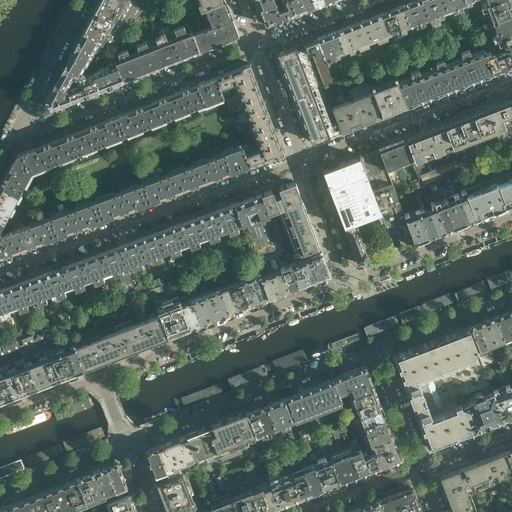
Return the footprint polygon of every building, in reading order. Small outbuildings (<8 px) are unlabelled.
[(127,0),(99,0),(95,10),(125,26),(132,15),(132,16),(138,5),(134,4),(127,0)] [(152,0),(127,0),(134,4),(145,9),(152,0)] [(239,35),(225,0),(205,8),(212,26),(192,33),(199,51),(239,35)] [(225,0),(224,0),(195,0),(200,10),(205,8),(225,0)] [(277,7),(274,0),(260,0),(257,1),(262,13),(277,7)] [(296,14),(290,0),(281,0),(282,1),(285,9),(279,12),(282,19),(296,14)] [(305,10),(301,0),(290,0),(296,14),(305,10)] [(315,6),(312,0),(301,0),(305,10),(315,6)] [(426,16),(419,0),(414,0),(410,2),(419,25),(424,23),(422,18),(426,16)] [(438,18),(430,0),(419,0),(426,16),(432,14),(434,20),(438,18)] [(445,9),(441,0),(430,0),(438,18),(443,16),(441,11),(445,9)] [(457,11),(453,0),(441,0),(445,9),(450,7),(452,13),(457,11)] [(464,2),(463,0),(453,0),(457,11),(462,9),(460,3),(464,2)] [(511,4),(510,0),(499,0),(483,6),(479,8),(481,12),(486,11),(494,32),(486,35),(478,38),(483,50),(484,53),(492,74),(500,71),(511,66),(511,4)] [(419,25),(410,2),(400,5),(407,23),(413,21),(415,27),(419,25)] [(407,23),(400,5),(391,9),(400,33),(405,31),(403,25),(407,23)] [(282,19),(279,12),(277,7),(262,13),(266,25),(282,19)] [(400,33),(391,9),(382,12),(389,31),(394,29),(396,34),(400,33)] [(95,10),(83,31),(97,41),(106,47),(116,35),(118,36),(125,26),(95,10)] [(389,31),(382,12),(372,16),(381,40),(386,38),(384,33),(389,31)] [(381,40),(372,16),(362,20),(369,38),(374,36),(376,42),(381,40)] [(486,35),(483,26),(479,17),(471,20),(478,38),(486,35)] [(369,38),(362,20),(353,23),(362,47),(367,45),(365,40),(369,38)] [(199,51),(192,33),(190,28),(188,23),(178,27),(189,55),(199,51)] [(362,47),(353,23),(344,27),(350,45),(356,43),(358,49),(362,47)] [(189,55),(178,27),(174,29),(177,38),(173,40),(180,58),(189,55)] [(350,45),(344,27),(334,31),(341,49),(346,47),(348,52),(352,51),(350,45)] [(94,46),(97,41),(83,31),(76,44),(92,52),(95,47),(94,46)] [(350,72),(341,49),(334,31),(325,34),(334,58),(341,75),(350,72)] [(180,58),(173,40),(168,42),(164,33),(159,34),(160,37),(170,62),(180,58)] [(334,58),(325,34),(316,38),(322,56),(327,54),(329,60),(334,58)] [(170,62),(160,37),(156,39),(158,45),(154,47),(161,66),(170,62)] [(299,54),(304,52),(311,50),(314,56),(313,56),(324,85),(333,82),(323,58),(322,56),(316,38),(310,40),(307,42),(307,43),(302,44),(302,43),(297,45),(277,53),(310,139),(311,141),(314,142),(315,141),(330,136),(328,132),(299,54)] [(161,66),(154,47),(149,49),(146,43),(141,45),(151,70),(161,66)] [(90,57),(92,52),(76,44),(70,55),(84,63),(85,63),(89,57),(90,57)] [(151,70),(141,45),(137,46),(139,53),(134,55),(142,73),(151,70)] [(142,73),(134,55),(130,57),(127,50),(122,52),(132,77),(142,73)] [(399,58),(396,50),(386,53),(389,61),(390,60),(390,61),(399,58)] [(492,74),(484,53),(483,50),(474,54),(483,77),(492,74)] [(483,77),(474,54),(470,55),(468,51),(459,54),(461,59),(457,60),(466,83),(475,80),(483,77)] [(132,77),(122,52),(118,54),(120,60),(115,62),(116,63),(123,81),(132,77)] [(81,69),(84,63),(70,55),(64,67),(81,76),(85,73),(86,72),(81,69)] [(457,87),(449,63),(445,65),(443,60),(435,63),(436,68),(432,70),(441,93),(457,87)] [(466,83),(457,60),(449,63),(457,87),(466,83)] [(123,81),(116,63),(109,66),(109,65),(104,67),(111,85),(123,81)] [(253,74),(249,63),(232,70),(234,76),(236,81),(253,74)] [(76,80),(81,76),(64,67),(56,82),(67,88),(69,86),(68,85),(71,78),(76,80)] [(111,85),(104,67),(99,69),(100,70),(93,73),(93,74),(99,90),(111,85)] [(230,78),(234,76),(232,70),(216,76),(220,86),(231,82),(230,78)] [(432,96),(423,73),(420,74),(418,70),(410,73),(411,77),(407,79),(416,102),(432,96)] [(441,93),(432,70),(423,73),(432,96),(441,93)] [(99,90),(93,74),(87,76),(85,73),(81,76),(88,94),(99,90)] [(238,91),(257,84),(253,74),(236,81),(234,81),(235,83),(232,84),(232,85),(228,86),(231,94),(238,91)] [(88,94),(81,76),(76,80),(77,85),(70,88),(69,86),(67,88),(72,101),(88,94)] [(226,103),(220,86),(216,76),(196,84),(197,85),(204,103),(207,111),(226,103)] [(416,102),(407,79),(398,82),(398,83),(394,85),(392,79),(384,83),(386,88),(373,93),(382,116),(393,111),(397,110),(407,106),(416,102)] [(72,101),(67,88),(56,82),(46,100),(52,109),(72,101)] [(261,93),(257,84),(238,91),(242,101),(261,93)] [(204,103),(197,85),(185,89),(192,107),(204,103)] [(192,107),(185,89),(174,94),(181,112),(192,107)] [(265,103),(261,93),(242,101),(245,111),(265,103)] [(382,116),(373,93),(334,108),(341,125),(341,127),(343,131),(382,116)] [(181,112),(174,94),(162,99),(169,117),(181,112)] [(510,138),(502,118),(511,114),(511,98),(405,139),(406,139),(414,158),(451,144),(453,150),(496,133),(498,140),(508,136),(509,139),(510,138)] [(169,117),(162,99),(151,103),(158,121),(169,117)] [(158,121),(151,103),(139,108),(146,126),(158,121)] [(268,113),(265,103),(245,111),(249,120),(268,113)] [(146,126),(139,108),(127,112),(135,130),(146,126)] [(135,130),(127,112),(127,111),(104,120),(104,121),(112,139),(135,130)] [(272,123),(268,113),(249,120),(253,130),(272,123)] [(112,139),(104,121),(93,126),(100,144),(112,139)] [(276,132),(272,123),(253,130),(257,140),(276,132)] [(100,144),(93,126),(81,130),(88,148),(100,144)] [(333,134),(343,131),(341,127),(328,132),(330,136),(333,134)] [(88,148),(81,130),(70,135),(77,153),(88,148)] [(280,142),(276,132),(257,140),(260,150),(262,149),(280,142)] [(77,153),(70,135),(58,139),(65,157),(77,153)] [(65,157),(58,139),(47,144),(54,162),(65,157)] [(411,159),(403,139),(379,149),(386,169),(396,165),(397,167),(403,165),(402,163),(411,159)] [(284,153),(280,142),(262,149),(264,153),(266,159),(284,153)] [(54,162),(47,144),(35,148),(42,166),(54,162)] [(250,166),(246,156),(243,146),(223,153),(223,154),(230,172),(230,173),(250,166)] [(42,166),(35,148),(22,153),(26,160),(25,165),(31,171),(42,166)] [(404,213),(398,200),(396,194),(390,178),(386,169),(379,149),(322,171),(339,215),(358,263),(368,259),(374,257),(367,237),(361,239),(355,223),(380,213),(385,224),(404,216),(405,216),(403,213),(404,213)] [(266,159),(264,153),(259,155),(258,151),(246,156),(250,166),(266,159)] [(31,171),(25,165),(26,160),(22,153),(16,155),(9,168),(10,169),(27,178),(31,171)] [(230,172),(223,154),(211,158),(218,176),(230,172)] [(218,176),(211,158),(200,162),(206,181),(218,176)] [(461,166),(458,160),(449,164),(451,170),(461,166)] [(206,181),(200,162),(188,167),(195,185),(206,181)] [(451,170),(449,164),(439,168),(441,173),(451,170)] [(195,185),(188,167),(177,171),(183,189),(195,185)] [(441,173),(439,168),(430,171),(432,177),(441,173)] [(21,189),(27,178),(10,169),(4,180),(21,189)] [(183,189),(177,171),(165,175),(172,194),(183,189)] [(432,177),(430,171),(420,175),(422,180),(432,177)] [(459,179),(456,171),(449,173),(453,182),(459,179)] [(511,203),(511,181),(508,172),(495,177),(506,205),(511,203)] [(172,194),(165,175),(153,180),(159,198),(172,194)] [(506,205),(495,177),(488,180),(499,208),(506,205)] [(439,192),(434,179),(427,182),(432,195),(439,192)] [(0,213),(6,217),(21,189),(4,180),(0,186),(0,213)] [(159,198),(153,180),(130,188),(136,206),(137,207),(160,199),(159,198)] [(499,208),(488,180),(480,183),(491,211),(499,208)] [(304,206),(295,181),(278,187),(279,190),(273,192),(279,209),(281,214),(304,206)] [(491,211),(480,183),(464,189),(464,190),(475,217),(491,211)] [(136,206),(130,188),(118,192),(125,211),(136,206)] [(398,200),(413,194),(411,188),(406,190),(396,194),(398,200)] [(279,209),(273,192),(272,189),(261,194),(268,213),(279,209)] [(475,217),(464,190),(461,191),(463,197),(459,198),(468,220),(475,217)] [(125,211),(118,192),(106,197),(113,215),(125,211)] [(468,221),(468,220),(459,198),(457,192),(442,198),(444,204),(453,226),(468,221)] [(264,221),(262,215),(268,213),(261,194),(247,199),(265,245),(270,243),(276,241),(271,230),(265,233),(261,222),(264,221)] [(113,215),(106,197),(83,205),(90,223),(90,224),(113,216),(113,215)] [(265,245),(247,199),(234,203),(242,222),(244,222),(254,249),(260,247),(265,245)] [(444,204),(440,205),(438,200),(434,201),(445,229),(453,226),(444,204)] [(445,229),(434,201),(431,203),(433,208),(428,210),(437,233),(445,229)] [(242,222),(234,203),(225,207),(234,232),(238,230),(235,225),(242,222)] [(90,223),(83,205),(72,210),(78,228),(90,223)] [(308,216),(304,206),(281,214),(285,224),(308,216)] [(437,233),(428,210),(424,212),(422,206),(418,208),(429,236),(437,233)] [(234,232),(225,207),(215,210),(222,230),(227,228),(229,233),(234,232)] [(418,208),(404,213),(403,213),(405,216),(404,216),(412,236),(414,241),(429,236),(418,208)] [(78,228),(72,210),(60,214),(67,232),(78,228)] [(222,230),(215,210),(206,214),(215,239),(220,237),(217,231),(222,230)] [(67,232),(60,214),(37,222),(44,241),(67,233),(67,232)] [(215,239),(206,214),(196,217),(203,237),(208,235),(210,241),(215,239)] [(311,226),(308,216),(285,224),(289,234),(311,226)] [(412,236),(404,216),(385,224),(388,233),(389,236),(394,235),(398,236),(402,246),(414,241),(412,236)] [(203,237),(196,217),(186,221),(196,246),(200,244),(198,238),(203,237)] [(196,246),(186,221),(177,224),(184,244),(189,242),(191,248),(196,246)] [(44,241),(37,222),(25,227),(32,245),(44,241)] [(184,244),(177,224),(167,228),(176,253),(181,251),(179,245),(184,244)] [(315,236),(311,226),(289,234),(293,244),(315,236)] [(32,245),(25,227),(14,231),(21,249),(32,245)] [(176,253),(167,228),(158,231),(165,251),(169,249),(172,255),(176,253)] [(21,249),(14,231),(2,235),(9,253),(21,249)] [(165,251),(158,231),(148,235),(157,260),(162,258),(160,252),(165,251)] [(0,256),(9,253),(2,235),(0,233),(0,256)] [(157,260),(148,235),(138,238),(145,258),(150,256),(153,262),(157,260)] [(319,246),(315,236),(293,244),(297,255),(298,255),(312,249),(319,246)] [(145,258),(138,238),(129,242),(138,267),(143,266),(141,259),(145,258)] [(299,286),(288,259),(281,239),(276,241),(270,243),(289,290),(299,286)] [(138,267),(129,242),(119,246),(126,265),(131,263),(133,269),(138,267)] [(270,243),(265,245),(260,247),(279,294),(289,290),(270,243)] [(130,289),(122,266),(126,265),(119,246),(110,249),(119,274),(127,299),(137,295),(134,287),(130,289)] [(329,272),(319,246),(312,249),(315,256),(311,258),(319,278),(328,275),(329,272)] [(279,294),(260,247),(254,249),(251,251),(252,255),(259,273),(269,298),(279,294)] [(119,274),(110,249),(100,253),(107,272),(112,270),(114,276),(119,274)] [(252,255),(251,251),(241,255),(242,259),(252,255)] [(107,272),(100,253),(90,256),(100,281),(105,280),(102,273),(107,272)] [(242,259),(241,255),(231,258),(233,263),(242,259)] [(309,282),(301,262),(298,255),(297,255),(288,259),(299,286),(309,282)] [(100,281),(90,256),(81,260),(88,279),(93,277),(95,283),(100,281)] [(233,263),(231,258),(221,262),(223,267),(233,263)] [(319,278),(311,258),(301,262),(309,282),(319,278)] [(88,279),(81,260),(71,263),(81,288),(85,287),(83,281),(88,279)] [(223,267),(221,262),(212,266),(211,266),(213,270),(223,267)] [(81,288),(71,263),(62,267),(69,286),(74,284),(76,290),(81,288)] [(202,269),(201,263),(191,267),(192,273),(202,270),(202,269)] [(208,267),(202,269),(202,270),(203,274),(213,270),(211,266),(208,267)] [(69,286),(62,267),(52,270),(62,295),(66,294),(64,288),(69,286)] [(191,274),(189,268),(182,271),(183,277),(191,274)] [(511,280),(511,268),(486,279),(490,289),(511,280)] [(62,295),(52,270),(43,274),(50,293),(55,291),(57,297),(62,295)] [(269,298),(259,273),(249,277),(259,302),(269,298)] [(50,293),(43,274),(34,277),(43,302),(48,301),(45,294),(50,293)] [(43,302),(34,277),(24,281),(31,300),(36,298),(38,304),(43,302)] [(259,302),(249,277),(240,281),(249,306),(259,302)] [(31,300),(24,281),(15,284),(24,309),(29,307),(27,301),(31,300)] [(249,306),(240,281),(230,285),(239,309),(249,306)] [(455,293),(458,302),(486,291),(483,282),(455,293)] [(146,291),(144,285),(144,284),(137,286),(136,283),(133,284),(134,287),(137,295),(146,291)] [(190,328),(181,304),(178,296),(174,297),(168,283),(162,285),(168,300),(180,332),(190,328)] [(24,309),(15,284),(5,287),(12,307),(17,305),(19,311),(24,309)] [(180,332),(168,300),(162,285),(158,287),(164,301),(155,305),(159,313),(168,337),(180,332)] [(239,309),(230,285),(220,288),(230,313),(239,309)] [(12,307),(5,287),(0,289),(0,301),(5,316),(10,314),(8,308),(12,307)] [(230,313),(220,288),(210,292),(220,317),(230,313)] [(220,317),(210,292),(200,296),(210,320),(220,317)] [(422,304),(426,314),(454,303),(450,292),(422,304)] [(210,320),(200,296),(191,300),(200,324),(210,320)] [(108,306),(106,300),(96,304),(98,310),(108,306)] [(200,324),(191,300),(181,304),(190,328),(200,324)] [(405,313),(408,321),(422,316),(419,308),(405,313)] [(511,333),(511,331),(504,312),(495,315),(503,337),(511,333)] [(168,337),(159,313),(144,319),(148,329),(144,330),(149,344),(168,337)] [(149,344),(144,330),(148,329),(144,319),(142,315),(88,336),(89,340),(93,350),(97,348),(102,362),(124,353),(123,352),(127,351),(128,352),(149,344)] [(503,337),(495,315),(486,319),(494,340),(503,337)] [(365,331),(365,332),(366,333),(367,334),(368,335),(369,335),(370,335),(396,325),(397,324),(398,324),(400,323),(400,322),(401,321),(402,320),(402,319),(403,318),(401,317),(400,317),(399,317),(397,317),(396,317),(395,317),(393,317),(368,327),(366,328),(366,329),(365,329),(365,331)] [(494,340),(486,319),(477,322),(485,344),(494,340)] [(485,344),(477,322),(468,326),(477,347),(485,344)] [(493,391),(490,383),(477,347),(468,326),(393,355),(428,447),(472,431),(466,415),(471,413),(466,402),(476,398),(474,393),(482,391),(484,395),(493,391)] [(59,351),(52,333),(50,328),(44,331),(47,338),(38,341),(43,356),(53,381),(68,375),(59,351)] [(325,348),(325,349),(325,350),(326,350),(326,351),(327,352),(328,352),(329,352),(330,352),(356,341),(357,341),(358,340),(359,339),(360,338),(361,337),(361,336),(362,335),(362,334),(360,333),(359,333),(358,333),(357,333),(355,333),(354,333),(353,334),(327,344),(326,345),(325,346),(325,347),(325,348)] [(30,345),(27,337),(19,340),(22,348),(30,345)] [(27,362),(22,348),(19,340),(15,342),(17,347),(13,349),(14,351),(21,369),(29,390),(37,387),(27,362)] [(102,362),(97,348),(93,350),(89,340),(74,345),(83,369),(102,362)] [(11,343),(6,346),(3,346),(6,354),(14,351),(13,349),(11,343)] [(83,369),(74,345),(70,347),(71,350),(68,351),(76,372),(83,369)] [(76,372),(68,351),(64,352),(63,350),(59,351),(68,375),(76,372)] [(308,359),(304,350),(272,362),(275,371),(308,359)] [(499,368),(494,354),(488,356),(493,370),(499,368)] [(53,381),(43,356),(39,357),(41,361),(37,363),(45,384),(53,381)] [(45,384),(37,363),(33,364),(32,360),(27,362),(37,387),(45,384)] [(349,386),(370,378),(369,377),(370,376),(369,376),(368,374),(369,374),(368,373),(366,369),(367,368),(366,367),(364,367),(363,366),(362,367),(357,369),(357,368),(356,369),(357,369),(354,370),(353,370),(351,371),(345,373),(346,373),(344,374),(332,378),(338,392),(338,391),(350,387),(349,386)] [(29,390),(21,369),(17,371),(16,367),(12,369),(21,393),(29,390)] [(265,368),(230,382),(230,383),(230,384),(230,385),(230,386),(230,387),(231,387),(231,388),(232,389),(233,389),(268,376),(265,368)] [(21,393),(12,369),(8,370),(9,374),(5,375),(13,396),(21,393)] [(13,396),(5,375),(1,377),(0,373),(0,385),(5,399),(13,396)] [(511,393),(510,389),(509,385),(506,377),(490,383),(493,391),(504,419),(511,416),(511,393)] [(338,392),(332,378),(323,382),(331,402),(341,398),(338,391),(338,392)] [(374,388),(370,379),(370,378),(349,386),(350,387),(353,396),(374,388)] [(331,402),(323,382),(314,385),(322,406),(331,402)] [(181,398),(184,407),(223,391),(219,383),(181,398)] [(322,406),(314,385),(304,389),(312,410),(322,406)] [(378,398),(378,397),(377,397),(376,394),(374,388),(353,396),(352,397),(355,406),(378,398)] [(312,410),(304,389),(294,393),(302,413),(312,410)] [(504,419),(493,391),(484,395),(482,391),(474,393),(476,398),(466,402),(471,413),(466,415),(472,431),(473,431),(504,419)] [(302,413),(294,393),(286,396),(293,417),(299,415),(300,417),(295,420),(300,434),(309,430),(302,413)] [(293,417),(286,396),(275,400),(285,426),(290,424),(288,419),(293,417)] [(96,408),(93,398),(54,414),(57,423),(96,408)] [(382,407),(378,398),(355,406),(359,416),(382,407)] [(285,426),(275,400),(266,404),(274,424),(279,423),(281,428),(285,426)] [(274,424),(266,404),(256,408),(266,433),(271,432),(269,426),(274,424)] [(360,427),(363,426),(385,417),(383,411),(382,408),(382,407),(359,416),(353,418),(355,422),(357,420),(360,427)] [(266,433),(256,408),(247,411),(255,432),(260,430),(262,435),(266,433)] [(236,438),(254,431),(246,412),(186,435),(195,458),(216,450),(219,457),(240,448),(236,438)] [(40,416),(7,428),(6,429),(5,430),(4,431),(4,432),(4,433),(4,434),(5,435),(6,436),(7,436),(9,436),(10,436),(42,423),(44,422),(45,422),(47,421),(48,420),(49,419),(50,418),(51,416),(50,415),(47,415),(46,415),(44,415),(43,415),(41,415),(40,416)] [(389,427),(385,417),(363,426),(366,435),(378,431),(389,427)] [(102,427),(63,442),(67,452),(105,437),(102,427)] [(393,436),(389,427),(378,431),(366,435),(370,445),(372,444),(393,436)] [(195,459),(195,458),(186,435),(157,446),(169,478),(182,473),(183,472),(181,466),(188,463),(188,462),(195,459)] [(396,445),(393,436),(372,444),(375,452),(375,453),(396,445)] [(27,458),(30,467),(63,454),(60,445),(27,458)] [(401,457),(396,445),(375,453),(375,452),(374,453),(374,454),(379,467),(400,459),(401,457)] [(169,478),(157,446),(148,450),(147,449),(146,453),(151,467),(152,467),(154,472),(153,472),(157,482),(169,478)] [(368,471),(362,457),(361,454),(359,449),(350,453),(358,475),(368,471)] [(511,471),(511,468),(505,451),(477,462),(485,482),(511,471)] [(358,475),(350,453),(341,456),(350,478),(358,475)] [(379,467),(374,454),(366,457),(365,453),(361,454),(362,457),(368,471),(379,467)] [(350,478),(341,456),(332,460),(340,482),(350,478)] [(340,482),(332,460),(327,462),(325,457),(320,458),(331,485),(340,482)] [(331,485),(320,458),(312,462),(313,464),(323,489),(331,485)] [(0,478),(24,468),(21,459),(0,467),(0,478)] [(268,474),(262,459),(252,463),(258,477),(268,474)] [(129,492),(118,463),(115,462),(108,465),(106,466),(114,488),(117,497),(129,492)] [(485,482),(477,462),(440,476),(450,503),(468,495),(466,491),(478,487),(477,485),(485,482)] [(258,477),(252,463),(242,467),(246,478),(248,481),(258,477)] [(323,489),(313,464),(303,468),(312,493),(323,489)] [(114,488),(106,466),(101,468),(97,470),(96,469),(96,470),(104,492),(114,488)] [(246,478),(242,467),(222,474),(227,485),(246,478)] [(312,493),(303,468),(292,472),(301,497),(312,493)] [(104,492),(96,470),(95,470),(90,472),(86,474),(94,495),(104,492)] [(301,497),(292,472),(281,476),(290,501),(301,497)] [(182,473),(169,478),(157,482),(167,509),(193,499),(182,473)] [(95,499),(94,495),(86,474),(82,475),(77,477),(76,477),(86,503),(95,499)] [(290,501),(281,476),(270,481),(271,483),(280,505),(290,501)] [(89,511),(86,503),(76,477),(65,482),(76,511),(89,511)] [(259,511),(252,491),(248,481),(228,489),(230,494),(237,511),(259,511)] [(76,511),(65,482),(42,491),(49,511),(76,511)] [(280,505),(271,483),(262,487),(270,509),(280,505)] [(262,511),(270,509),(262,487),(252,491),(259,511),(262,511)] [(395,506),(416,498),(413,489),(409,487),(382,498),(387,510),(395,507),(395,506)] [(49,511),(42,491),(30,495),(36,511),(49,511)] [(133,502),(129,492),(117,497),(105,501),(109,511),(133,502)] [(237,511),(230,494),(220,498),(225,511),(237,511)] [(36,511),(30,495),(19,500),(23,511),(36,511)] [(476,511),(470,495),(468,495),(450,503),(453,511),(476,511)] [(225,511),(220,498),(210,501),(212,506),(211,506),(212,509),(212,511),(225,511)] [(387,511),(387,510),(382,498),(374,501),(378,511),(387,511)] [(407,511),(420,507),(416,498),(395,506),(395,507),(396,511),(407,511)] [(212,511),(212,509),(204,511),(195,511),(191,500),(193,499),(167,509),(168,511),(212,511)] [(23,511),(19,500),(9,504),(12,511),(23,511)] [(378,511),(374,501),(366,504),(369,511),(378,511)] [(136,511),(137,511),(133,502),(109,511),(136,511)]
